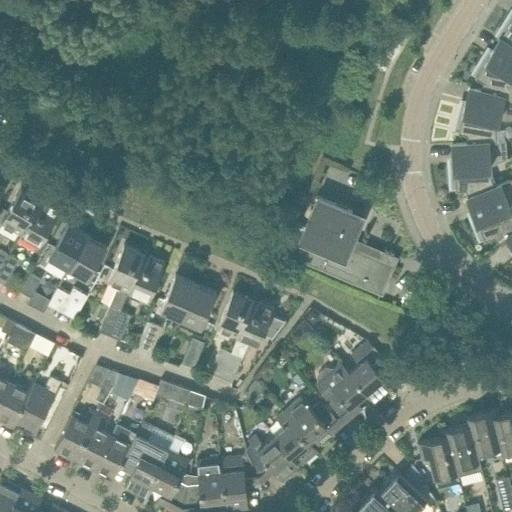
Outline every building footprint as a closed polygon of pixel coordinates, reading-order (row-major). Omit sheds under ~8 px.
[(511,14),(509,13),(496,34),(500,37),(499,37),(511,45),(511,14)] [(511,45),(499,37),(489,54),(485,52),(472,73),(476,75),(475,76),(483,82),(482,89),(481,90),(509,97),(509,96),(511,96),(511,45)] [(482,89),(469,86),(464,106),(460,105),(454,129),(458,130),(458,131),(467,134),(468,141),(468,142),(496,140),(496,127),(498,119),(511,117),(511,96),(509,96),(509,97),(481,90),(482,89)] [(507,158),(506,139),(496,140),(468,142),(468,141),(452,143),(453,163),(449,163),(451,189),(455,188),(455,189),(465,189),(468,196),(468,197),(495,186),(495,185),(490,174),(490,165),(507,158)] [(511,203),(511,178),(495,185),(495,186),(468,197),(468,196),(474,215),(470,217),(480,240),(484,238),(484,240),(494,236),(499,242),(498,242),(499,244),(506,237),(511,231),(511,212),(509,206),(511,203)] [(21,186),(11,203),(1,221),(20,232),(41,197),(21,186)] [(302,257),(341,274),(352,247),(349,246),(364,212),(362,212),(361,214),(316,195),(315,196),(316,196),(299,241),(300,241),(301,239),(311,243),(305,257),(302,256),(302,257)] [(41,197),(20,232),(40,244),(60,209),(41,197)] [(68,223),(58,240),(48,257),(68,268),(88,234),(68,223)] [(88,234),(68,268),(87,279),(107,245),(88,234)] [(124,243),(116,261),(108,280),(118,284),(99,330),(109,334),(144,252),(124,243)] [(0,267),(8,253),(0,247),(0,267)] [(397,266),(352,247),(341,274),(380,290),(379,292),(380,293),(392,265),(396,267),(397,266)] [(120,309),(129,289),(144,252),(109,334),(121,339),(128,320),(131,314),(120,309)] [(144,252),(129,289),(149,297),(165,261),(144,252)] [(19,259),(8,253),(0,267),(0,280),(5,283),(19,259)] [(44,258),(40,255),(28,276),(20,290),(31,296),(43,273),(37,270),(44,258)] [(175,273),(168,292),(160,309),(180,317),(195,282),(175,273)] [(217,290),(195,282),(180,317),(202,327),(211,305),(213,305),(214,302),(212,302),(217,290)] [(57,285),(48,302),(64,311),(75,317),(85,300),(85,299),(87,294),(73,286),(70,292),(57,285)] [(218,326),(238,334),(253,297),(233,289),(218,326)] [(274,306),(253,297),(238,334),(259,343),(274,306)] [(16,321),(7,316),(1,329),(9,333),(6,340),(7,340),(16,321)] [(161,325),(148,319),(137,345),(151,351),(161,325)] [(36,331),(16,321),(7,340),(26,350),(36,331)] [(55,341),(41,334),(34,346),(48,353),(45,359),(46,359),(55,341)] [(193,336),(191,340),(182,361),(194,366),(204,340),(193,336)] [(387,361),(368,338),(352,352),(360,362),(350,370),(342,360),(342,361),(350,370),(349,371),(367,391),(366,392),(367,392),(375,401),(393,386),(378,368),(387,361)] [(231,351),(220,346),(210,371),(220,376),(231,351)] [(73,350),(70,357),(79,361),(82,355),(73,350)] [(243,356),(231,351),(220,376),(232,381),(243,356)] [(0,374),(5,363),(0,360),(0,402),(11,381),(0,375),(0,374)] [(350,370),(342,361),(334,367),(326,366),(317,373),(317,381),(314,383),(346,421),(362,407),(357,400),(366,392),(367,391),(349,371),(350,370)] [(103,380),(114,384),(119,371),(107,367),(103,380)] [(61,379),(50,373),(46,382),(50,384),(48,388),(35,382),(15,421),(35,431),(61,379)] [(22,386),(11,381),(0,402),(0,419),(13,426),(15,421),(35,382),(36,379),(27,374),(22,386)] [(161,385),(139,377),(132,389),(144,395),(142,401),(150,406),(161,385)] [(265,388),(255,377),(246,390),(245,396),(249,401),(265,388)] [(164,379),(161,385),(150,406),(151,406),(152,402),(181,413),(190,388),(164,379)] [(301,395),(283,410),(291,420),(292,419),(309,440),(309,439),(318,449),(309,439),(319,431),(325,438),(342,424),(321,398),(311,406),(301,395)] [(89,407),(83,419),(72,413),(54,448),(74,458),(97,411),(89,407)] [(500,412),(499,407),(467,415),(469,422),(470,422),(477,451),(478,451),(501,446),(493,414),(500,412)] [(511,409),(500,412),(493,414),(502,451),(511,448),(511,409)] [(291,420),(283,410),(276,416),(284,426),(274,434),(300,465),(318,449),(309,439),(309,440),(292,419),(291,420)] [(116,421),(97,411),(74,458),(93,468),(110,432),(116,421)] [(162,459),(168,447),(174,434),(143,419),(140,425),(124,457),(135,463),(124,484),(145,494),(151,483),(162,459)] [(110,432),(93,468),(113,478),(124,457),(140,425),(131,420),(122,438),(110,432)] [(470,422),(469,422),(439,430),(441,436),(448,434),(456,465),(457,465),(458,470),(459,474),(481,469),(479,459),(480,459),(478,451),(477,451),(470,422)] [(246,448),(262,481),(274,470),(282,479),(300,465),(274,434),(264,443),(256,433),(248,439),(250,442),(246,448)] [(448,434),(441,436),(418,441),(422,458),(429,456),(434,476),(458,470),(457,465),(456,465),(448,434)] [(189,458),(168,447),(162,459),(151,483),(162,489),(157,500),(180,511),(181,511),(187,483),(189,473),(188,473),(183,470),(189,458)] [(261,481),(246,448),(243,454),(219,456),(223,495),(223,496),(224,508),(248,506),(246,483),(261,481)] [(223,496),(219,456),(218,457),(218,452),(210,452),(210,457),(196,459),(198,474),(189,473),(187,483),(181,511),(187,511),(212,510),(211,497),(223,496)] [(398,469),(380,489),(379,489),(403,511),(413,511),(428,497),(398,469)] [(511,489),(508,475),(496,478),(504,509),(511,506),(511,489)] [(0,476),(0,511),(7,511),(21,486),(0,476)] [(380,489),(376,485),(357,504),(357,505),(364,511),(403,511),(379,489),(380,489)] [(42,497),(21,486),(7,511),(33,511),(35,508),(36,508),(42,497)] [(42,497),(36,508),(35,508),(33,511),(71,511),(53,503),(48,511),(42,511),(36,508),(42,497)] [(364,511),(357,505),(357,504),(353,500),(341,511),(364,511)] [(481,511),(479,502),(467,505),(468,511),(481,511)]
